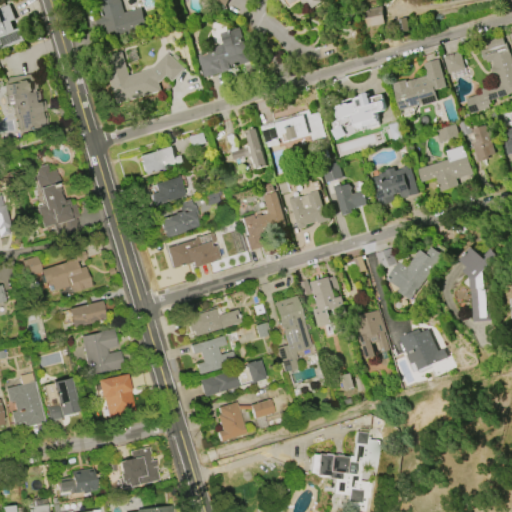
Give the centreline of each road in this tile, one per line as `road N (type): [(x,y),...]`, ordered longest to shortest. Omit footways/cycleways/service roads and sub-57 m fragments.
road 1 (residential): [(200,511),(49,0)]
road 2 (residential): [(511,24),(94,144)]
road 3 (residential): [(144,307),(511,200)]
road 4 (residential): [(0,462),(175,427)]
